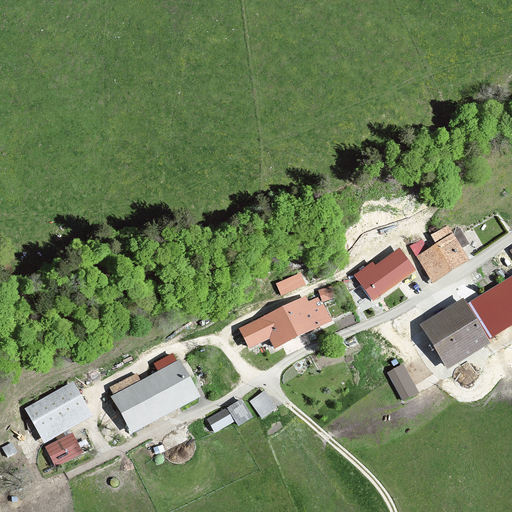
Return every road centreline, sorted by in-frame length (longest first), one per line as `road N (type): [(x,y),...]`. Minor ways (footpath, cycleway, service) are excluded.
road 1 (track): [(511,242),(260,382)]
road 2 (track): [(11,511),(38,490),(260,382)]
road 3 (track): [(220,344),(371,474),(395,511)]
